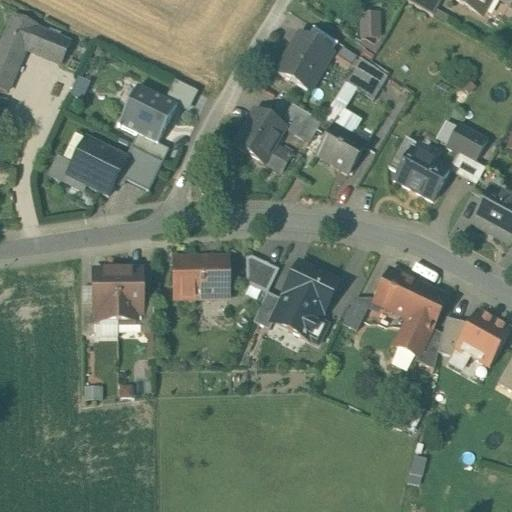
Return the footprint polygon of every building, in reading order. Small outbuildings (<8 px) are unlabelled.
[(406,0),(406,2),(432,17),(441,0),(406,0)] [(452,0),(481,16),(489,0),(506,0),(508,1),(506,5),(509,6),(511,0),(452,0)] [(379,36),(378,11),(357,12),(358,37),(379,36)] [(13,16),(0,45),(0,89),(6,92),(24,50),(34,28),(35,26),(13,16)] [(69,43),(34,28),(24,50),(59,65),(69,43)] [(337,44),(312,28),(304,40),(330,55),(337,44)] [(304,40),(303,39),(298,49),(292,46),(276,74),(309,93),(331,55),(330,55),(304,40)] [(380,88),(352,71),(344,86),(367,99),(372,102),(380,88)] [(367,99),(344,86),(322,122),(332,128),(339,118),(351,125),(367,99)] [(117,127),(157,147),(176,108),(136,88),(117,127)] [(321,124),(293,108),(285,122),(287,123),(283,130),(284,130),(284,131),(308,146),(313,137),(321,124)] [(268,121),(254,112),(233,148),(263,166),(284,131),(284,130),(283,130),(287,123),(285,122),(272,114),(268,121)] [(351,125),(339,118),(332,128),(324,143),(316,157),(348,176),(365,147),(346,135),(351,125)] [(332,128),(322,122),(321,124),(313,137),(324,143),(332,128)] [(486,143),(457,127),(445,149),(458,156),(474,165),(486,143)] [(123,159),(85,140),(66,178),(107,198),(123,166),(123,159)] [(430,164),(410,153),(413,147),(404,142),(388,170),(397,175),(393,183),(431,204),(458,156),(445,149),(440,146),(430,164)] [(511,200),(490,189),(470,225),(509,248),(511,242),(511,200)] [(278,272),(251,259),(245,260),(245,286),(266,296),(266,295),(278,272)] [(225,261),(174,261),(175,301),(226,300),(225,261)] [(298,265),(283,297),(285,298),(282,303),(271,326),(317,348),(326,328),(317,324),(321,316),(322,316),(338,284),(298,265)] [(116,272),(92,272),(93,306),(93,323),(100,323),(116,323),(116,339),(117,339),(117,323),(116,272)] [(140,272),(116,272),(117,323),(117,339),(117,323),(134,323),(141,323),(141,306),(140,272)] [(428,292),(389,273),(373,305),(407,322),(412,325),(428,294),(428,292)] [(412,325),(407,322),(394,349),(415,359),(417,360),(431,331),(427,329),(434,315),(431,313),(435,304),(432,295),(428,294),(412,325)] [(266,296),(252,324),(268,332),(271,326),(282,303),(266,295),(266,296)] [(353,302),(341,327),(355,334),(367,309),(353,302)] [(153,336),(153,305),(141,306),(141,323),(134,323),(134,328),(139,328),(139,336),(153,336)] [(93,306),(80,306),(80,337),(94,337),(94,329),(100,328),(100,323),(93,323),(93,306)] [(454,351),(455,352),(489,371),(510,333),(475,314),(467,328),(454,351)] [(431,331),(417,360),(415,359),(413,363),(433,372),(441,336),(431,331)]
